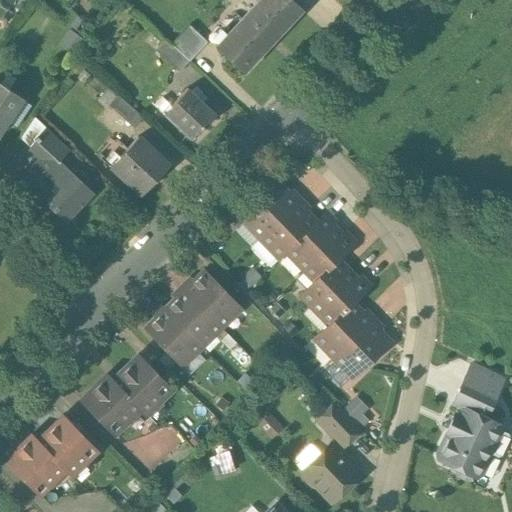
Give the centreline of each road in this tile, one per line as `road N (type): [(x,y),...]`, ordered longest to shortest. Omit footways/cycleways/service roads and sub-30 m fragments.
road 1 (residential): [(283,120),(369,188),(418,268),(417,406),(387,511)]
road 2 (tertiary): [(283,120),(96,296)]
road 3 (tertiary): [(395,0),(283,120)]
road 4 (tertiary): [(96,296),(0,392)]
road 5 (residential): [(0,210),(96,296)]
